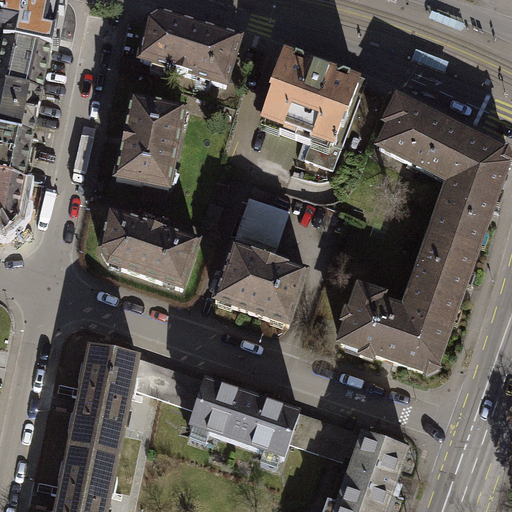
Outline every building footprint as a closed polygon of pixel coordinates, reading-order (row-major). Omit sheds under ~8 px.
[(0,0),(0,33),(7,36),(6,43),(52,53),(59,17),(64,18),(66,5),(62,4),(62,0),(0,0)] [(241,43),(161,19),(149,26),(141,64),(227,90),(241,43)] [(6,43),(4,43),(0,64),(0,87),(43,96),(52,53),(6,43)] [(294,63),(286,60),(274,90),(273,90),(268,101),(271,102),(263,123),(298,136),(296,142),(304,145),(298,160),(334,173),(342,150),(334,147),(341,128),(344,129),(348,118),(347,117),(359,87),(349,84),(351,79),(344,76),(338,80),(306,67),(304,61),(296,58),(294,63)] [(0,132),(34,139),(43,96),(0,87),(0,132)] [(133,103),(117,182),(169,193),(186,114),(133,103)] [(380,151),(450,186),(451,187),(468,139),(399,104),(387,127),(391,129),(380,151)] [(0,177),(25,182),(34,139),(0,132),(0,177)] [(451,187),(450,186),(432,237),(478,253),(508,169),(511,167),(511,164),(509,156),(504,157),(468,139),(451,187)] [(0,234),(3,235),(15,227),(25,182),(0,177),(0,234)] [(251,202),(234,251),(273,264),(289,215),(251,202)] [(199,246),(110,217),(102,254),(110,268),(183,292),(199,246)] [(450,331),(478,253),(432,237),(405,315),(450,331)] [(273,264),(234,251),(216,304),(289,328),(307,276),(273,264)] [(438,369),(450,331),(405,315),(381,306),(383,300),(360,292),(341,346),(363,353),(361,359),(374,364),(376,357),(425,374),(425,375),(427,379),(440,373),(438,369)] [(92,352),(71,451),(117,461),(131,391),(137,362),(137,361),(92,352)] [(157,399),(166,372),(137,362),(131,391),(157,399)] [(166,372),(157,399),(196,413),(206,385),(166,372)] [(206,384),(206,385),(196,413),(190,430),(284,462),(290,446),(300,417),(206,384)] [(290,446),(318,455),(328,427),(300,417),(290,446)] [(328,427),(318,455),(343,464),(345,457),(353,435),(328,427)] [(338,509),(346,511),(387,511),(396,489),(409,454),(363,438),(363,439),(353,435),(345,457),(355,460),(338,509)] [(71,451),(58,511),(106,511),(117,461),(71,451)]
